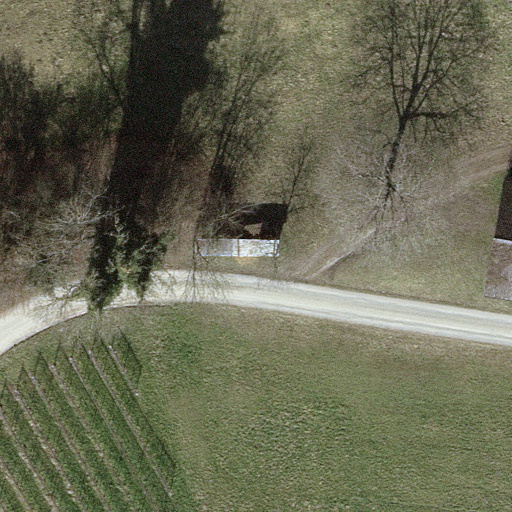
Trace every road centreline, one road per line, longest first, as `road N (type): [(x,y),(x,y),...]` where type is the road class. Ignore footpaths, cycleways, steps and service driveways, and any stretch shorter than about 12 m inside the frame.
road 1 (track): [(511,332),(262,290),(74,293),(0,329)]
road 2 (track): [(262,290),(484,160),(511,152)]
